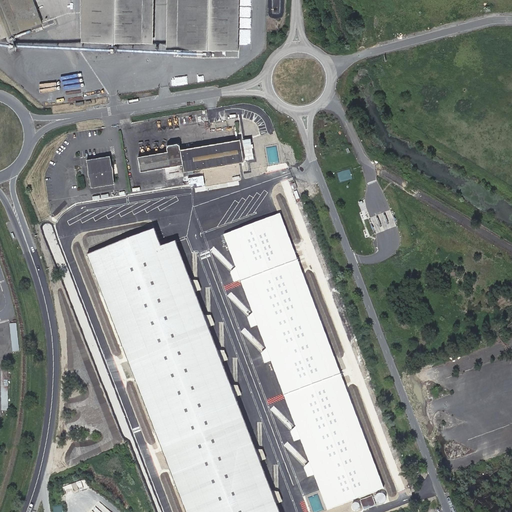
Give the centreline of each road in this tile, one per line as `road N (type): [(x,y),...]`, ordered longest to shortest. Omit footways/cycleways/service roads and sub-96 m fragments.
road 1 (unclassified): [(303,111),(311,154),(448,511)]
road 2 (unknown): [(196,212),(192,233),(284,461)]
road 3 (secondary): [(26,511),(53,374),(52,335),(30,252)]
road 4 (unclassified): [(72,117),(266,84)]
road 5 (unclassified): [(329,66),(511,19)]
road 6 (unknown): [(196,212),(80,248),(65,230),(78,204)]
road 7 (unknown): [(250,0),(240,66),(165,80)]
road 8 (unknown): [(78,9),(78,52),(111,87),(129,128)]
